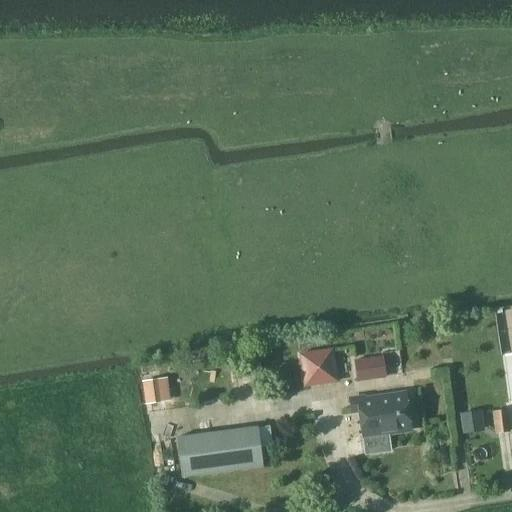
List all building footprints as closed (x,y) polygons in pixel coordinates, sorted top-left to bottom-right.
[(336,381),(336,382),(339,381),(334,350),(332,351),(331,349),(302,354),(307,385),(336,381)] [(384,357),(355,361),(358,381),(387,377),(384,357)] [(165,400),(161,378),(142,380),(145,403),(165,400)] [(365,399),(365,397),(350,399),(351,412),(353,412),(352,411),(359,410),(363,436),(369,435),(369,437),(371,439),(374,441),(381,440),(384,438),(385,435),(385,433),(410,429),(405,394),(365,399)] [(482,409),(460,413),(463,434),(485,430),(482,409)] [(496,432),(509,430),(506,409),(493,411),(496,432)] [(263,465),(257,425),(176,437),(182,476),(263,465)] [(387,494),(394,484),(381,476),(375,486),(387,494)]
